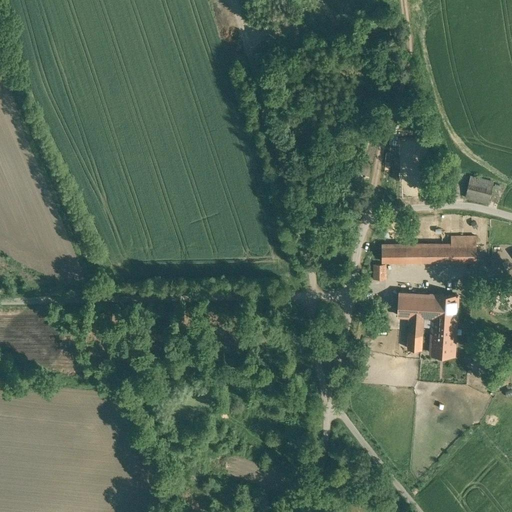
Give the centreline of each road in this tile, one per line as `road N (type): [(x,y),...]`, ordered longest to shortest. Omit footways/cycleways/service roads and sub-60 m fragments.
road 1 (unclassified): [(0,301),(353,292)]
road 2 (unknown): [(221,0),(301,294)]
road 3 (unclassified): [(402,511),(342,432),(327,398),(353,292)]
road 4 (track): [(402,0),(405,98),(455,208)]
road 5 (unclassified): [(353,292),(382,221),(455,208),(511,220)]
